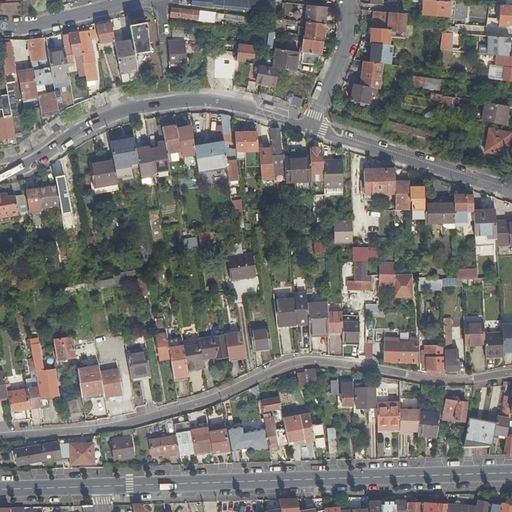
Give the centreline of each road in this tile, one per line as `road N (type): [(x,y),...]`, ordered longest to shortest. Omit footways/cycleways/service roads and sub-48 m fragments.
road 1 (residential): [(511,374),(444,381),(311,360),(104,430),(0,436)]
road 2 (tertiary): [(98,486),(511,472)]
road 3 (residential): [(308,127),(211,100),(163,103),(88,125),(0,175)]
road 4 (residential): [(511,191),(308,127)]
road 5 (residential): [(0,25),(21,29),(149,0)]
road 6 (residential): [(308,127),(349,37),(349,0)]
